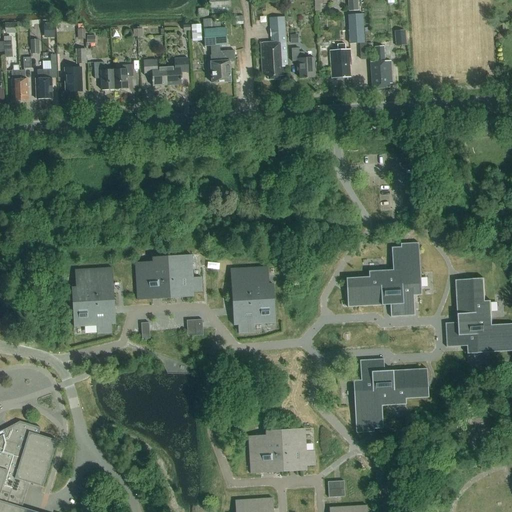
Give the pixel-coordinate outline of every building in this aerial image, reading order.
[(229,8),(228,0),(209,0),(209,9),(229,8)] [(348,0),(348,6),(351,5),(351,11),(359,11),(358,0),(348,0)] [(363,14),(362,14),(347,15),(349,44),(360,44),(365,43),(363,14)] [(261,44),(262,59),(262,66),(262,77),(268,77),(268,80),(279,80),(279,77),(284,76),(284,67),(287,67),(284,18),(270,18),(271,43),(262,43),(262,44),(261,44)] [(216,46),(215,29),(214,19),(203,20),(205,47),(216,46)] [(18,34),(17,24),(3,24),(3,32),(5,32),(5,34),(18,34)] [(78,25),(78,29),(77,29),(78,40),(85,40),(85,29),(84,29),(83,25),(78,25)] [(202,41),(201,25),(191,26),(193,41),(202,41)] [(215,29),(216,46),(227,45),(226,33),(240,32),(240,27),(215,29)] [(395,46),(407,45),(406,34),(394,34),(395,46)] [(87,44),(95,44),(95,35),(87,35),(87,44)] [(298,35),(290,36),(291,44),(299,43),(298,35)] [(4,42),(5,52),(5,58),(13,57),(12,42),(10,42),(10,37),(4,37),(4,42)] [(39,40),(30,40),(31,54),(39,54),(39,40)] [(337,45),(337,50),(330,51),(331,78),(351,77),(350,65),(351,65),(350,50),(345,50),(345,44),(337,45)] [(220,52),(220,51),(220,46),(211,47),(211,56),(210,56),(211,62),(212,83),(221,83),(220,52)] [(370,62),(372,89),(390,88),(390,84),(392,84),(391,61),(385,61),(384,46),(374,47),(375,62),(370,62)] [(299,62),(300,79),(315,78),(314,58),(305,59),(304,52),(299,52),(299,48),(291,49),(292,62),(299,62)] [(86,64),(86,49),(76,50),(76,64),(86,64)] [(220,52),(221,83),(231,82),(230,62),(235,61),(234,51),(220,51),(220,52)] [(174,67),(165,67),(167,86),(181,86),(181,73),(189,73),(188,58),(174,59),(174,67)] [(152,87),(167,86),(165,67),(157,68),(157,60),(143,61),(144,75),(152,75),(152,87)] [(114,90),(113,70),(105,70),(104,62),(94,63),(95,79),(101,79),(101,91),(114,90)] [(66,92),(82,92),(81,68),(71,68),(71,65),(65,65),(65,68),(66,92)] [(113,70),(114,90),(128,89),(127,77),(133,77),(133,65),(122,66),(123,70),(113,70)] [(20,100),(18,69),(13,69),(11,71),(12,80),(11,81),(12,100),(20,100)] [(18,69),(20,100),(28,100),(28,80),(26,80),(25,71),(19,71),(19,69),(18,69)] [(44,99),(43,70),(37,70),(38,79),(35,79),(36,100),(44,99)] [(50,79),(50,72),(49,70),(43,70),(44,99),(53,99),(52,79),(50,79)] [(369,277),(346,278),(347,289),(350,289),(350,294),(347,294),(348,308),(383,306),(383,302),(390,302),(391,317),(415,316),(414,303),(411,303),(411,296),(418,296),(422,296),(421,289),(421,272),(419,243),(405,244),(405,247),(401,247),(392,248),(392,258),(393,270),(369,272),(369,277)] [(193,278),(192,255),(152,258),(153,262),(135,263),(138,300),(177,298),(177,294),(183,294),(183,298),(193,297),(193,293),(202,292),(201,278),(193,278)] [(239,334),(253,333),(253,325),(275,323),(273,284),(269,285),(268,267),(230,269),(233,309),(236,308),(237,315),(233,315),(234,325),(238,325),(239,334)] [(76,288),(72,288),(74,327),(97,326),(97,334),(112,333),(111,324),(116,324),(115,314),(112,314),(111,308),(115,307),(112,268),(75,270),(76,288)] [(461,323),(445,323),(447,347),(460,347),(460,343),(466,343),(467,350),(467,354),(474,354),(491,353),(511,351),(511,324),(492,325),(492,319),(491,301),(485,302),(484,279),(473,279),(474,282),(469,282),(469,280),(455,280),(457,316),(460,316),(461,323)] [(188,337),(195,336),(195,320),(187,321),(187,329),(188,337)] [(202,320),(195,320),(195,336),(203,336),(203,328),(202,320)] [(150,339),(150,331),(149,323),(141,323),(142,331),(142,339),(150,339)] [(357,381),(353,381),(354,403),(356,433),(370,433),(370,429),(374,429),(383,429),(382,406),(389,406),(406,405),(406,399),(429,398),(428,387),(425,387),(425,382),(428,382),(427,369),(392,371),(392,374),(385,375),(384,359),(360,361),(361,374),(364,374),(364,380),(357,381)] [(0,511),(25,511),(27,509),(22,508),(30,483),(43,487),(57,441),(39,435),(41,428),(20,422),(9,427),(0,432),(0,511)] [(315,466),(314,451),(306,451),(305,429),(265,431),(266,435),(248,436),(250,474),(290,472),(290,468),(296,468),(297,471),(307,471),(306,466),(315,466)] [(344,481),(340,481),(336,482),(328,482),(328,490),(344,489),(344,481)] [(329,498),(341,497),(345,497),(344,489),(328,490),(329,498)] [(273,511),(273,498),(235,501),(235,511),(273,511)]
